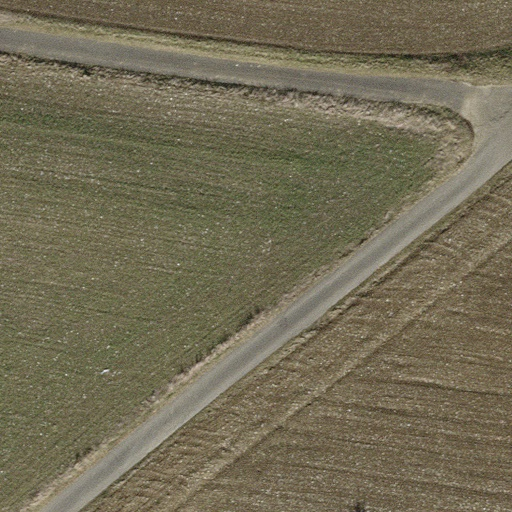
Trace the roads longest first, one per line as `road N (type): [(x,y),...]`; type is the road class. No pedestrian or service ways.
road 1 (track): [(40,511),(511,143)]
road 2 (track): [(0,38),(511,108)]
